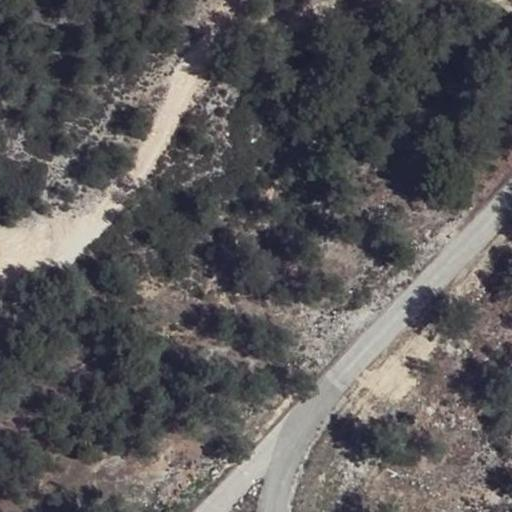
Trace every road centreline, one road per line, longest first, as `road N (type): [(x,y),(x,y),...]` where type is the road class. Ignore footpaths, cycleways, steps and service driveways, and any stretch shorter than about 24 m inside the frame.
road 1 (track): [(0,241),(104,229),(235,27),(296,0)]
road 2 (unclassified): [(289,436),(511,206)]
